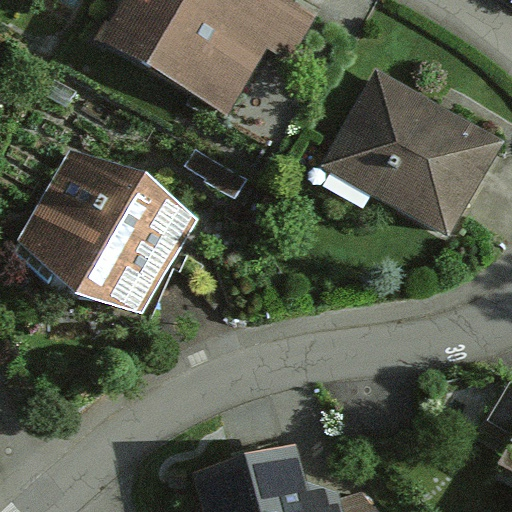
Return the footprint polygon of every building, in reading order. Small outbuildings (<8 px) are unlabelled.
[(280,1),(279,0),(108,0),(76,54),(205,129),(280,1)] [(436,248),(489,154),(359,81),(306,175),(436,248)] [(141,326),(187,233),(59,169),(13,262),(141,326)] [(511,511),(511,435),(492,473),(511,483),(511,506),(508,511),(511,511)] [(308,511),(302,462),(197,477),(201,511),(308,511)]
